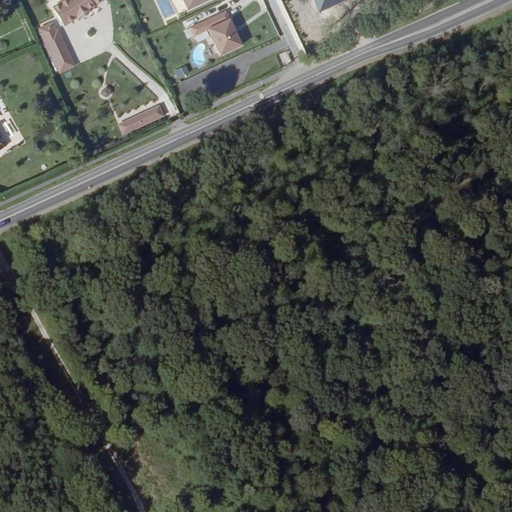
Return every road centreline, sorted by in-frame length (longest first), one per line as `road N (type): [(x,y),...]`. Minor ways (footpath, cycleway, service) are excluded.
road 1 (primary): [(0,221),(306,79)]
road 2 (track): [(144,511),(0,262)]
road 3 (primary): [(306,79),(491,0)]
